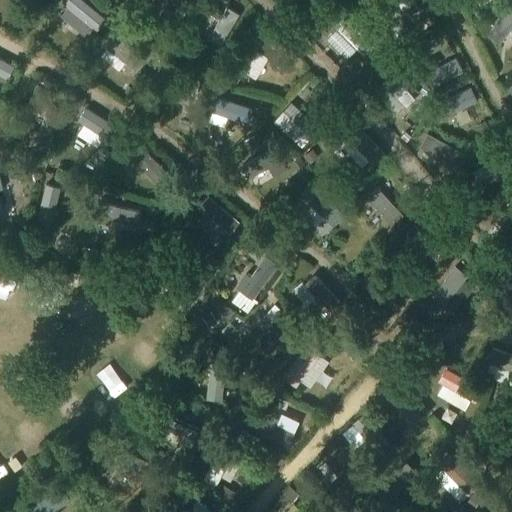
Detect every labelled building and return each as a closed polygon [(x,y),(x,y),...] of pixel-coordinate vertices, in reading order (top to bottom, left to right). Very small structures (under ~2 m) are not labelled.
[(80,0),(63,0),(61,2),(96,31),(105,20),(80,0)] [(414,0),(397,0),(377,17),(385,26),(404,11),(414,2),(416,1),(414,0)] [(511,3),(509,1),(486,35),(499,44),(511,23),(511,3)] [(414,2),(404,11),(409,17),(419,9),(414,2)] [(115,6),(110,11),(115,17),(121,12),(115,6)] [(227,8),(208,38),(220,46),(239,15),(227,8)] [(340,13),(330,23),(363,55),(373,46),(340,13)] [(255,22),(250,29),(256,33),(261,26),(255,22)] [(250,29),(247,33),(253,38),(256,33),(250,29)] [(112,34),(103,46),(124,62),(132,68),(135,71),(144,59),(112,34)] [(248,37),(225,75),(238,83),(260,45),(248,37)] [(189,38),(183,49),(191,54),(197,43),(189,38)] [(380,47),(376,50),(381,56),(385,54),(380,47)] [(0,58),(0,76),(7,80),(14,66),(0,58)] [(455,58),(424,75),(431,89),(463,73),(455,58)] [(124,62),(121,65),(123,67),(129,71),(132,68),(124,62)] [(157,67),(153,81),(195,95),(199,80),(157,67)] [(393,74),(384,82),(397,98),(404,106),(405,107),(414,99),(393,74)] [(424,85),(420,91),(426,95),(431,89),(424,85)] [(470,86),(432,104),(439,119),(477,101),(470,86)] [(212,96),(207,110),(247,124),(252,109),(212,96)] [(422,97),(415,108),(422,113),(430,102),(422,97)] [(129,98),(126,105),(136,109),(139,102),(129,98)] [(397,98),(391,104),(397,112),(404,106),(397,98)] [(36,141),(33,147),(46,152),(62,111),(49,106),(38,133),(36,141)] [(84,109),(77,120),(111,142),(118,131),(84,109)] [(281,111),(272,122),(301,148),(310,137),(281,111)] [(484,122),(477,126),(481,135),(489,131),(484,122)] [(355,124),(344,135),(364,155),(368,159),(373,164),(384,154),(355,124)] [(33,131),(30,139),(36,141),(38,133),(33,131)] [(406,132),(401,137),(406,142),(411,137),(406,132)] [(426,132),(418,146),(444,160),(453,165),(459,168),(467,154),(426,132)] [(269,133),(260,139),(263,146),(273,140),(269,133)] [(254,136),(243,142),(249,152),(259,147),(254,136)] [(136,142),(125,152),(156,184),(167,174),(136,142)] [(511,148),(504,143),(500,150),(511,158),(511,157),(511,148)] [(275,146),(240,165),(247,178),(282,159),(275,146)] [(104,150),(99,158),(104,161),(110,153),(104,150)] [(311,150),(302,157),(307,164),(316,157),(311,150)] [(444,160),(442,164),(451,168),(453,165),(444,160)] [(131,164),(130,164),(138,173),(139,172),(142,169),(134,161),(131,164)] [(511,167),(511,165),(474,184),(482,199),(511,183),(511,167)] [(372,182),(360,193),(390,225),(402,214),(372,182)] [(313,183),(301,194),(333,227),(345,216),(313,183)] [(47,184),(37,227),(49,230),(59,187),(47,184)] [(450,184),(443,190),(450,199),(457,193),(450,184)] [(207,195),(196,207),(217,225),(223,230),(229,234),(239,222),(207,195)] [(77,198),(75,208),(82,210),(85,200),(77,198)] [(96,202),(93,215),(136,226),(139,212),(96,202)] [(511,208),(490,243),(501,250),(511,233),(511,208)] [(27,217),(17,219),(18,231),(28,230),(27,217)] [(217,225),(215,228),(221,233),(223,230),(217,225)] [(391,226),(382,234),(389,242),(397,234),(391,226)] [(97,253),(84,250),(82,260),(95,263),(97,253)] [(249,276),(239,290),(252,300),(277,264),(264,255),(249,276)] [(206,257),(203,266),(217,269),(219,260),(206,257)] [(413,265),(390,300),(402,308),(425,273),(413,265)] [(199,266),(175,300),(188,309),(212,275),(199,266)] [(454,267),(431,296),(443,305),(466,276),(454,267)] [(69,272),(66,284),(74,286),(78,275),(69,272)] [(245,273),(235,288),(239,290),(249,276),(245,273)] [(477,274),(470,283),(481,290),(487,282),(477,274)] [(315,275),(305,285),(331,312),(341,303),(315,275)] [(212,308),(226,319),(232,313),(218,301),(212,308)] [(340,306),(334,311),(342,320),(348,314),(340,306)] [(214,321),(209,313),(202,318),(207,326),(214,321)] [(170,318),(161,326),(167,332),(176,324),(170,318)] [(281,318),(261,339),(276,352),(295,332),(281,318)] [(219,332),(226,339),(235,329),(228,323),(219,332)] [(306,343),(282,377),(295,387),(319,352),(306,343)] [(355,345),(347,350),(351,358),(352,360),(360,356),(358,351),(355,345)] [(493,349),(488,362),(511,371),(511,355),(495,349),(494,348),(493,349)] [(211,360),(206,399),(221,401),(226,362),(211,360)] [(445,368),(437,382),(474,403),(482,389),(445,368)] [(169,392),(162,402),(172,408),(178,398),(169,392)] [(100,401),(93,406),(100,416),(107,411),(100,401)] [(166,412),(160,426),(197,442),(203,429),(166,412)] [(363,414),(352,424),(377,455),(389,445),(363,414)] [(269,415),(267,421),(276,425),(278,420),(269,415)] [(260,418),(254,432),(287,447),(293,433),(276,425),(267,421),(260,418)] [(152,426),(149,433),(155,435),(158,428),(152,426)] [(465,428),(453,432),(457,442),(469,438),(465,428)] [(246,434),(242,443),(259,449),(262,441),(246,434)] [(224,445),(204,479),(215,486),(236,452),(224,445)] [(118,450),(112,465),(152,482),(158,467),(118,450)] [(452,455),(440,467),(468,495),(480,483),(452,455)] [(13,457),(6,462),(13,472),(20,467),(13,457)] [(406,461),(374,490),(385,502),(417,473),(406,461)] [(323,464),(317,469),(330,482),(335,478),(323,464)] [(222,487),(219,493),(229,499),(233,493),(222,487)] [(289,487),(281,496),(290,504),(297,495),(289,487)] [(61,488),(21,511),(52,511),(69,502),(61,488)] [(421,491),(412,494),(416,507),(426,504),(421,491)] [(474,492),(467,502),(474,507),(481,497),(474,492)] [(372,497),(363,505),(369,511),(373,511),(380,506),(372,497)] [(195,501),(189,511),(203,511),(206,505),(195,501)] [(132,502),(129,509),(135,511),(139,511),(142,507),(132,502)]
